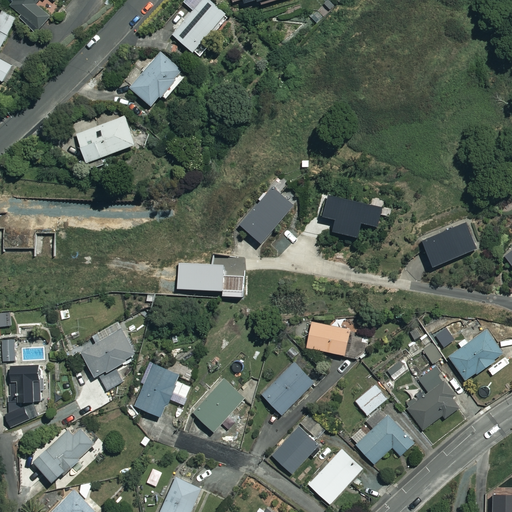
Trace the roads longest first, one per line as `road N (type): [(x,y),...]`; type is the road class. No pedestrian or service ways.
road 1 (residential): [(134,0),(0,142)]
road 2 (tertiary): [(511,416),(399,511)]
